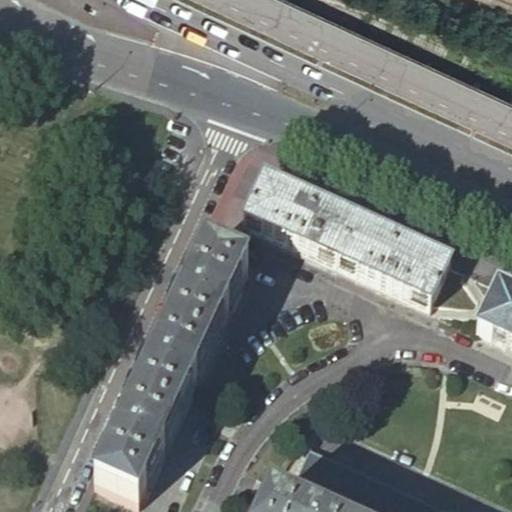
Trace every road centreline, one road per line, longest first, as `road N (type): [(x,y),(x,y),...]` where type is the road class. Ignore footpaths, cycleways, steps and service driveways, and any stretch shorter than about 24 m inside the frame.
road 1 (residential): [(58,511),(251,96)]
road 2 (secondary): [(251,96),(511,216)]
road 3 (secondary): [(0,7),(251,96)]
road 4 (secondary): [(511,166),(271,55)]
road 5 (secondary): [(271,55),(151,0)]
